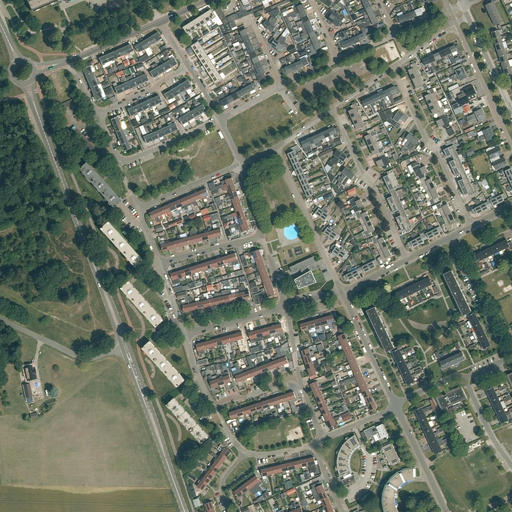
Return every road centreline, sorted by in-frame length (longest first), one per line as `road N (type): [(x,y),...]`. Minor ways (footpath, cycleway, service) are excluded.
road 1 (residential): [(472,226),(393,65)]
road 2 (secondary): [(184,511),(123,347)]
road 3 (residential): [(406,259),(332,108)]
road 4 (secondary): [(34,104),(91,259)]
road 5 (unclassified): [(342,292),(275,148)]
road 6 (unclassified): [(455,24),(511,146)]
road 7 (unclassified): [(123,347),(82,358),(0,319)]
road 8 (residential): [(507,352),(451,237)]
road 9 (unclassified): [(395,405),(342,292)]
